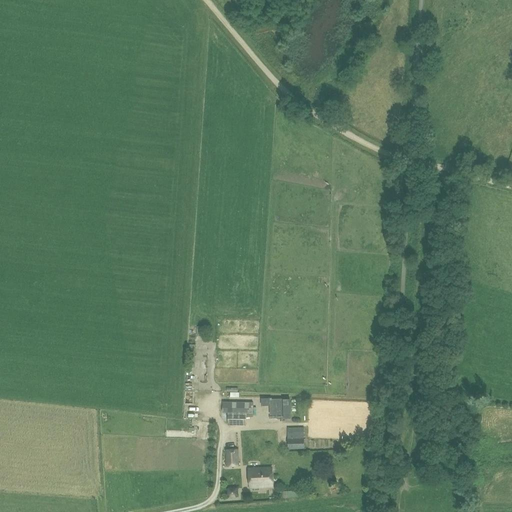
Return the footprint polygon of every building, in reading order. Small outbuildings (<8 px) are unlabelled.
[(272,394),(272,411),(286,411),(286,395),(272,394)] [(187,403),(187,414),(198,414),(198,403),(187,403)] [(228,406),(228,425),(246,426),(246,407),(228,406)] [(287,437),(288,450),(305,448),(304,437),(304,428),(287,428),(287,437)] [(225,449),(226,467),(240,466),(239,448),(225,449)] [(272,469),(249,470),(250,488),(273,487),(272,469)] [(227,487),(227,498),(238,497),(237,487),(227,487)]
